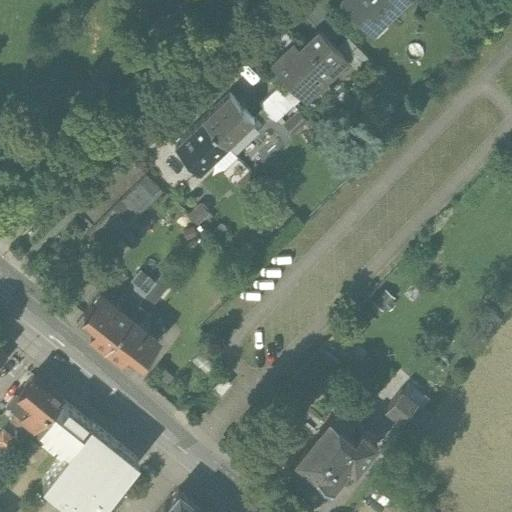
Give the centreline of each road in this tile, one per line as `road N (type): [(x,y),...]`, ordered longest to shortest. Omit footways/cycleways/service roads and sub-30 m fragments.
road 1 (tertiary): [(0,302),(237,511)]
road 2 (residential): [(85,180),(274,0)]
